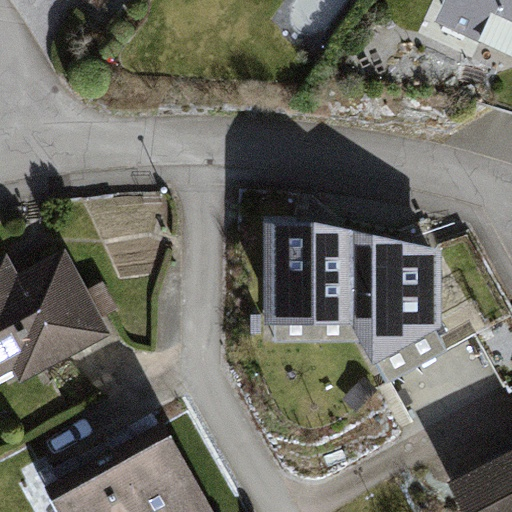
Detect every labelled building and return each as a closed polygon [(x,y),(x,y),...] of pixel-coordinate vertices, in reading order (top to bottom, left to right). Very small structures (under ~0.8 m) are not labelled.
[(511,0),(444,0),(436,19),(511,53),(511,0)] [(264,325),(353,325),(353,230),(316,221),(265,221),(264,325)] [(443,250),(353,230),(353,325),(375,366),(441,326),(443,250)] [(7,254),(0,257),(0,370),(9,366),(19,386),(110,340),(65,251),(17,275),(7,254)] [(210,511),(165,431),(50,495),(59,511),(210,511)] [(511,511),(511,444),(448,476),(466,511),(511,511)]
